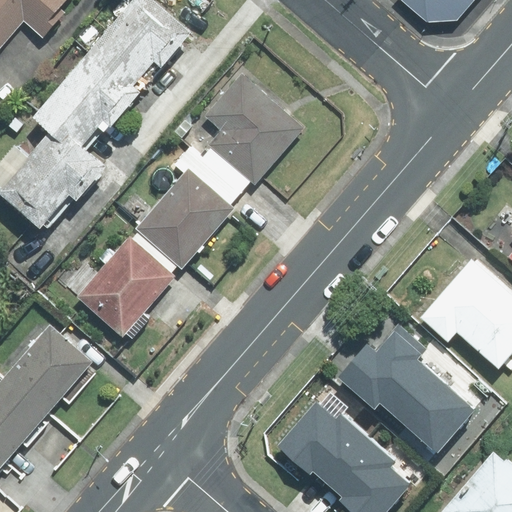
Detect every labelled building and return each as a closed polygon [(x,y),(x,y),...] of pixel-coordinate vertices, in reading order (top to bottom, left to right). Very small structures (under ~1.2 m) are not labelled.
[(0,0),(0,48),(25,17),(49,37),(62,21),(58,17),(71,0),(0,0)] [(199,28),(164,0),(135,0),(43,112),(60,125),(37,153),(20,140),(0,164),(0,172),(13,183),(8,188),(59,230),(116,160),(92,140),(107,123),(115,129),(148,89),(140,83),(160,59),(167,66),(199,28)] [(424,0),(445,19),(462,0),(424,0)] [(306,126),(244,72),(207,115),(223,130),(204,153),(248,192),(306,126)] [(135,228),(185,270),(238,208),(189,166),(135,228)] [(185,270),(135,228),(79,294),(129,336),(185,270)] [(511,359),(511,285),(475,253),(417,319),(448,347),(463,330),(505,367),(511,359)] [(0,476),(98,359),(52,321),(0,383),(0,476)] [(360,354),(312,407),(379,469),(421,423),(444,444),(484,400),(433,354),(391,400),(376,387),(385,377),(360,354)] [(511,511),(511,458),(497,446),(444,507),(449,511),(511,511)]
